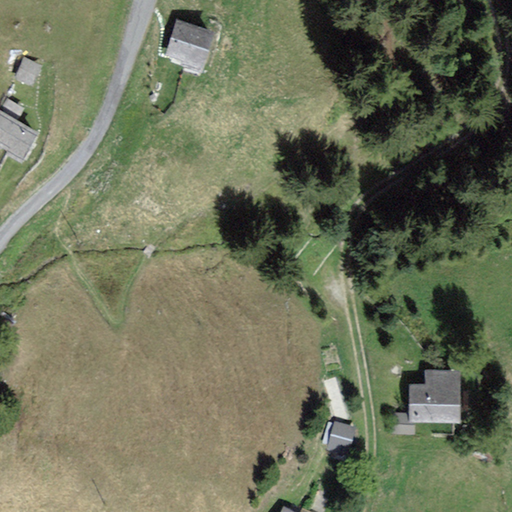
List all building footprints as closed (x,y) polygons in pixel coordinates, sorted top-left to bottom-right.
[(216,36),(177,23),(167,57),(206,69),(216,36)] [(43,70),(24,62),(16,80),(35,89),(43,70)] [(39,134),(0,113),(0,148),(24,162),(39,134)] [(425,388),(410,388),(410,427),(460,427),(460,375),(425,375),(425,388)] [(357,430),(335,425),(327,454),(349,459),(357,430)]
